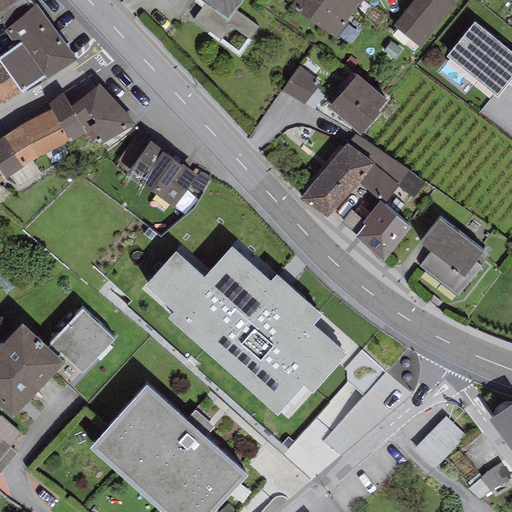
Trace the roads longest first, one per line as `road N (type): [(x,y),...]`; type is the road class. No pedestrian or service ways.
road 1 (tertiary): [(459,349),(352,280),(86,0)]
road 2 (residential): [(302,511),(443,377),(459,349)]
road 3 (unknown): [(73,389),(11,463),(15,480),(47,511)]
road 4 (unknown): [(393,424),(482,511)]
